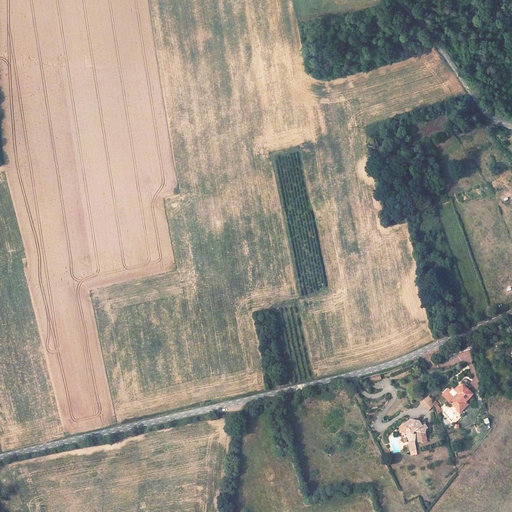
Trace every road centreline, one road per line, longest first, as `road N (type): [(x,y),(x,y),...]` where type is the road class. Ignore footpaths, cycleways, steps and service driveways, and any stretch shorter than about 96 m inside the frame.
road 1 (tertiary): [(511,312),(352,375),(0,456)]
road 2 (residential): [(511,126),(487,119),(394,0)]
